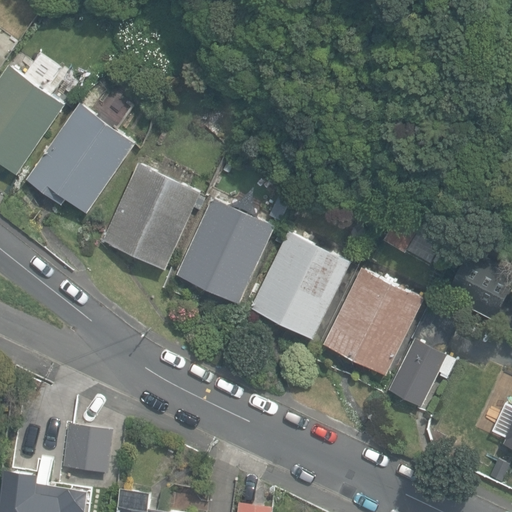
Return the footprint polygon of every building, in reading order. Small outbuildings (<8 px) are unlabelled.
[(0,81),(0,157),(22,173),(71,102),(13,62),(0,81)] [(70,197),(91,211),(141,140),(84,100),(29,178),(65,204),(70,197)] [(223,167),(241,174),(245,162),(228,155),(223,167)] [(106,238),(169,267),(205,190),(142,160),(106,238)] [(180,274),(242,303),(279,224),(216,195),(180,274)] [(398,218),(387,238),(433,263),(451,230),(428,217),(420,230),(398,218)] [(254,307),(316,338),(354,259),(292,228),(254,307)] [(511,256),(470,235),(450,275),(509,306),(511,299),(511,256)] [(327,343),(389,373),(427,295),(365,265),(327,343)] [(391,389),(424,405),(440,372),(449,377),(459,357),(447,351),(466,314),(433,298),(414,337),(416,338),(391,389)] [(432,412),(426,426),(450,437),(463,411),(446,403),(440,416),(432,412)] [(499,440),(511,445),(511,403),(508,412),(511,413),(499,440)] [(113,429),(67,425),(63,465),(109,469),(113,429)] [(7,465),(0,511),(90,511),(94,486),(41,479),(43,470),(7,465)] [(116,511),(199,511),(200,509),(148,503),(150,489),(120,486),(116,511)] [(239,511),(273,511),(274,505),(241,501),(239,511)]
